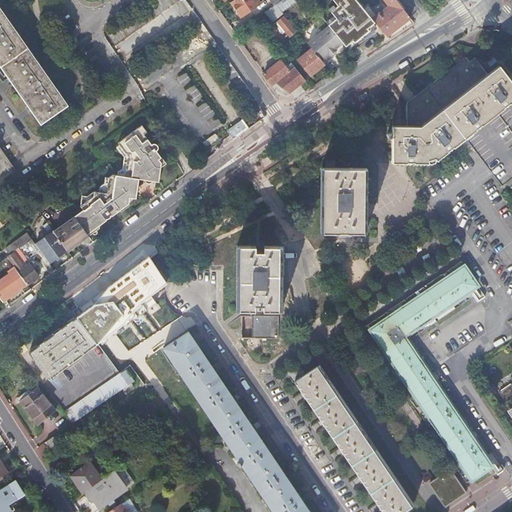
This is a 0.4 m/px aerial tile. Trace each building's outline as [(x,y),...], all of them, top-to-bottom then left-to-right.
[(244,13),(234,0),(232,0),(230,2),(240,16),(244,13)] [(259,3),(257,0),(234,0),(244,13),(259,3)] [(333,0),(339,6),(332,12),(337,19),(329,25),(343,42),(346,46),(375,23),(371,18),(356,0),(333,0)] [(396,27),(409,17),(396,0),(383,0),(388,5),(371,18),(375,23),(385,34),(385,35),(396,27)] [(278,9),(261,23),(276,42),(286,34),(288,35),(295,30),(278,9)] [(0,66),(15,88),(34,114),(40,123),(65,106),(0,12),(0,66)] [(335,48),(343,42),(329,25),(307,42),(311,47),(321,59),(328,54),(328,55),(330,54),(334,50),(336,49),(335,48)] [(321,59),(311,47),(297,59),(310,75),(317,69),(324,63),(321,59)] [(464,138),(472,150),(474,149),(465,137),(511,100),(511,82),(501,68),(489,77),(476,59),(471,63),(467,58),(407,105),(406,128),(364,127),(363,143),(392,144),(392,162),(432,163),(464,138)] [(279,59),(263,73),(271,85),(274,82),(275,82),(289,94),(291,92),(305,80),(294,66),(288,70),(279,59)] [(511,177),(511,100),(465,137),(474,149),(472,150),(500,187),(511,177)] [(99,187),(99,192),(94,191),(87,196),(82,195),(80,205),(83,209),(74,216),(75,216),(88,235),(98,228),(98,225),(105,220),(105,218),(106,218),(108,217),(109,216),(109,215),(112,215),(118,210),(121,211),(136,200),(135,198),(137,179),(146,180),(157,181),(159,167),(165,163),(155,150),(157,148),(157,146),(156,145),(153,143),(151,144),(143,133),(146,132),(141,125),(117,142),(120,146),(117,148),(124,156),(122,169),(117,171),(116,175),(111,174),(108,177),(108,178),(104,178),(104,184),(99,187)] [(0,181),(16,171),(0,147),(0,181)] [(325,168),(324,232),(339,232),(339,227),(348,228),(348,232),(364,232),(366,168),(348,168),(348,173),(340,173),(340,168),(325,168)] [(84,239),(88,236),(88,235),(75,216),(53,231),(67,250),(68,251),(84,239)] [(67,250),(53,231),(35,244),(39,251),(48,263),(57,257),(67,250)] [(27,233),(5,248),(9,254),(31,239),(27,233)] [(35,244),(31,239),(25,243),(34,255),(39,251),(35,244)] [(240,245),(239,309),(254,310),(254,305),(263,305),(263,310),(278,310),(279,246),(264,246),(264,251),(255,250),(256,246),(240,245)] [(16,250),(12,252),(22,267),(26,264),(16,250)] [(15,268),(27,284),(38,276),(35,272),(36,272),(37,271),(33,266),(31,267),(28,262),(26,264),(22,267),(12,252),(7,256),(15,268)] [(190,254),(190,265),(198,265),(198,254),(190,254)] [(6,258),(0,262),(5,271),(12,267),(6,258)] [(91,306),(76,317),(96,344),(123,325),(124,328),(156,304),(150,296),(162,288),(143,263),(89,303),(91,306)] [(476,285),(463,266),(370,329),(472,479),(492,466),(498,475),(504,470),(492,453),(485,457),(402,336),(476,285)] [(23,294),(30,289),(27,284),(15,268),(0,278),(0,299),(5,307),(8,305),(4,299),(12,293),(20,288),(23,294)] [(473,294),(477,300),(478,302),(484,297),(478,289),(475,291),(476,292),(473,294)] [(277,339),(277,316),(252,316),(251,338),(277,339)] [(76,317),(29,353),(36,362),(35,363),(41,370),(49,379),(96,344),(76,317)] [(241,465),(273,511),(310,511),(264,443),(241,410),(221,381),(200,349),(188,331),(162,348),(239,461),(237,463),(239,466),(241,465)] [(317,367),(412,505),(414,504),(319,365),(317,367)] [(128,373),(126,370),(64,412),(72,423),(134,381),(128,373)] [(511,409),(511,382),(500,391),(511,409)] [(18,401),(19,402),(20,401),(38,424),(54,411),(36,387),(19,400),(18,401)] [(52,437),(45,442),(50,450),(57,445),(52,437)] [(82,491),(100,479),(89,463),(70,476),(82,492),(82,491)] [(125,489),(112,470),(100,479),(82,491),(90,502),(92,500),(99,508),(125,489)] [(463,493),(448,472),(431,484),(445,505),(463,493)] [(23,493),(14,480),(0,488),(0,511),(9,511),(11,511),(6,504),(23,493)]
